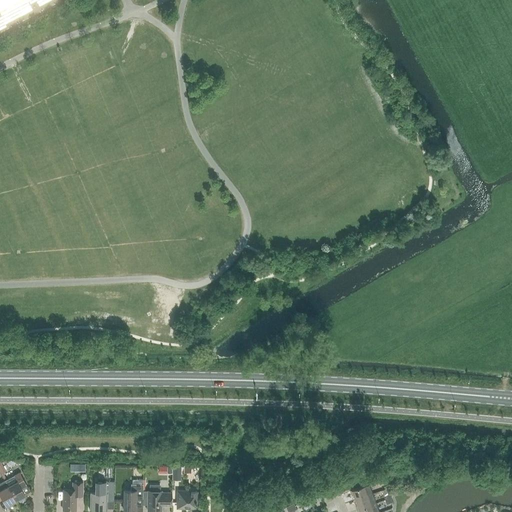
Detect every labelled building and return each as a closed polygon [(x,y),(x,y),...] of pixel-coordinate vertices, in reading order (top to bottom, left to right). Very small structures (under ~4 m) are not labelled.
[(0,0),(0,33),(62,1),(61,0),(0,0)] [(172,466),(172,474),(172,480),(181,480),(181,466),(172,466)] [(5,481),(16,501),(26,496),(21,487),(27,484),(20,472),(5,481)] [(124,491),(124,511),(136,511),(136,499),(143,499),(143,491),(143,484),(144,480),(132,479),(132,484),(131,484),(131,491),(124,491)] [(7,507),(16,501),(5,481),(0,483),(0,498),(2,498),(7,507)] [(114,482),(98,481),(95,493),(90,493),(90,510),(107,511),(108,500),(114,500),(114,482)] [(83,496),(83,482),(73,482),(73,490),(63,490),(63,510),(76,510),(77,496),(83,496)] [(357,500),(374,494),(370,484),(351,490),(353,495),(355,494),(357,500)] [(143,491),(143,499),(143,504),(147,504),(147,507),(147,511),(148,511),(162,511),(162,505),(171,506),(172,493),(162,492),(162,491),(160,491),(160,485),(149,485),(149,491),(148,491),(143,491)] [(386,500),(392,498),(389,488),(383,490),(385,496),(384,496),(386,500)] [(197,508),(197,491),(178,491),(178,508),(197,508)] [(358,510),(377,503),(374,494),(357,500),(359,505),(357,505),(358,510)] [(380,511),(377,503),(358,510),(358,511),(380,511)]
